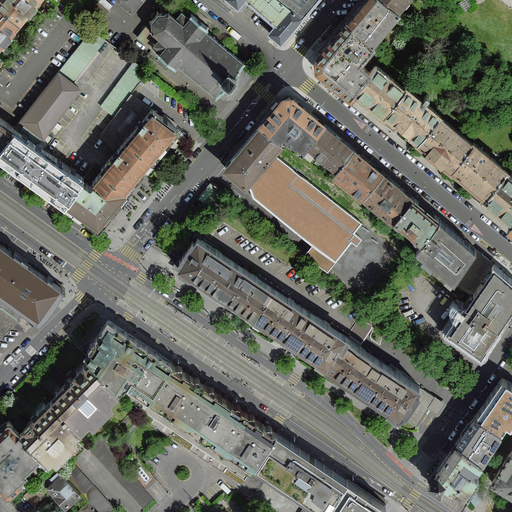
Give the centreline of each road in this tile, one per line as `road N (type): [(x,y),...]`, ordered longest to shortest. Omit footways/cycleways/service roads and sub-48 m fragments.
road 1 (secondary): [(93,289),(419,511)]
road 2 (secondary): [(408,483),(308,388),(118,265)]
road 3 (residential): [(511,253),(284,66)]
road 4 (residential): [(284,66),(118,265)]
road 5 (secondary): [(118,265),(0,184)]
road 6 (residential): [(93,289),(0,381)]
